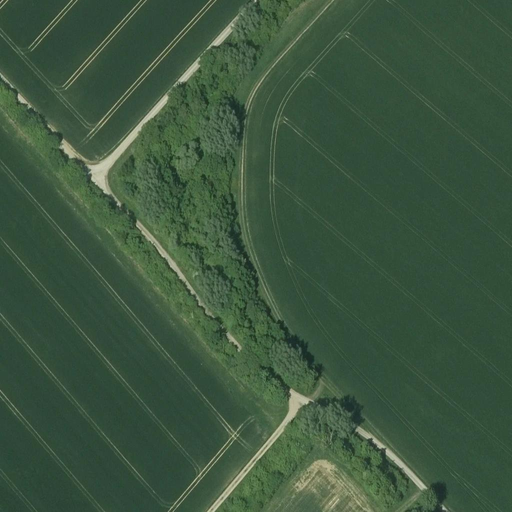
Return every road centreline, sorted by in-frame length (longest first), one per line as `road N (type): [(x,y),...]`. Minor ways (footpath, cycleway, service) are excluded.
road 1 (track): [(331,0),(248,108),(241,205),(274,308),(373,434)]
road 2 (track): [(96,178),(263,375),(309,404)]
road 3 (track): [(96,178),(265,0)]
road 4 (track): [(309,404),(373,434),(444,511)]
road 5 (track): [(0,71),(96,178)]
road 6 (track): [(309,404),(216,511)]
